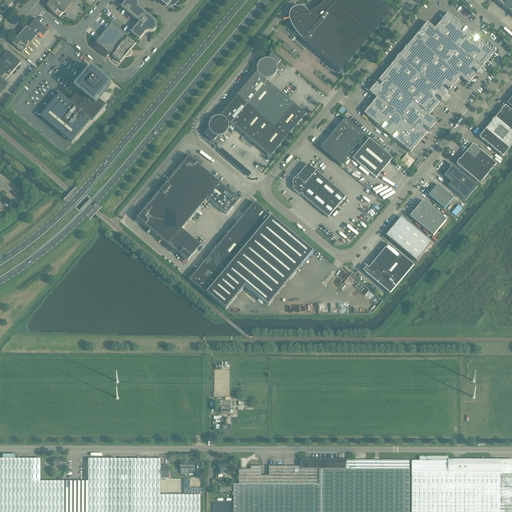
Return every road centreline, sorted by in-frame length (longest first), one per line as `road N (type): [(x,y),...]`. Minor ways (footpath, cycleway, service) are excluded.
road 1 (tertiary): [(0,447),(511,449)]
road 2 (primary): [(0,281),(82,215),(267,0)]
road 3 (unclassified): [(264,187),(337,254),(350,256),(511,64)]
road 4 (primary): [(242,0),(69,204),(0,262)]
road 5 (unclassified): [(264,187),(416,5)]
road 6 (unclassified): [(294,0),(192,135)]
road 7 (unclassified): [(174,24),(121,76),(73,39)]
